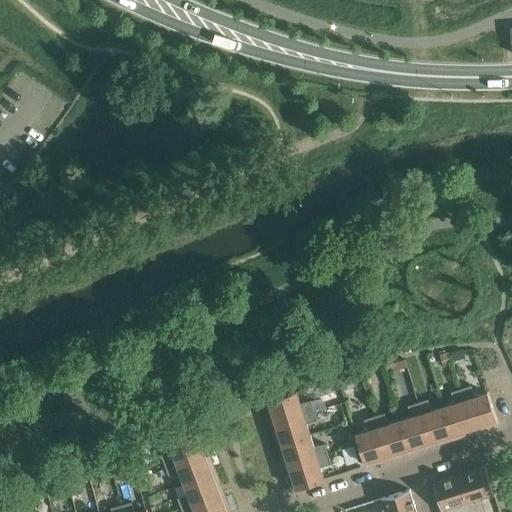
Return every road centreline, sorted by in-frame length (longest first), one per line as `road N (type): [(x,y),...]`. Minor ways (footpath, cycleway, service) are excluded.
road 1 (primary): [(511,75),(340,65),(282,52),(145,0)]
road 2 (residential): [(286,511),(511,434)]
